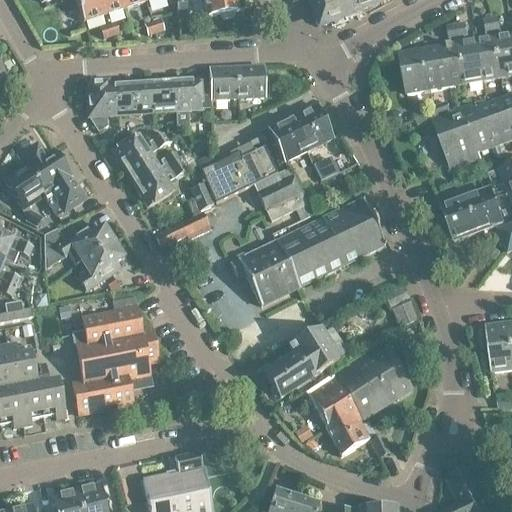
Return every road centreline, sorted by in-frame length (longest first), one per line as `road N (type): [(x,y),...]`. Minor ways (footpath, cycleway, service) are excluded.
road 1 (residential): [(255,428),(44,84)]
road 2 (residential): [(439,312),(364,135),(321,64)]
road 3 (residential): [(44,84),(66,67),(302,49)]
road 4 (residential): [(255,428),(0,476)]
road 5 (residential): [(416,497),(352,485),(298,463),(255,428)]
road 6 (residential): [(321,64),(439,0)]
road 7 (residential): [(452,393),(504,511)]
